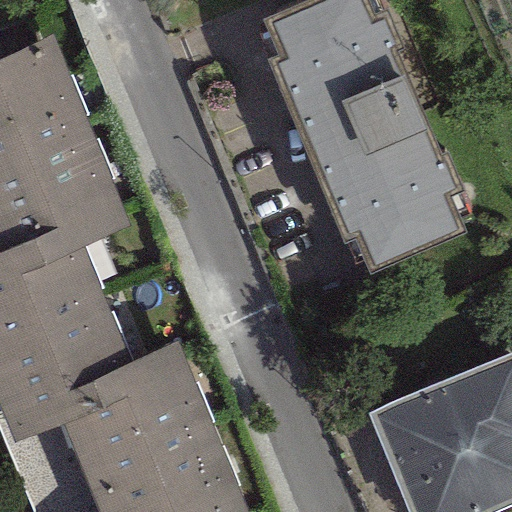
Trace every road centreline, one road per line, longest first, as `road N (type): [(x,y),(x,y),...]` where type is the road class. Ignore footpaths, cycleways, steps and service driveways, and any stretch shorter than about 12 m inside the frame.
road 1 (motorway): [(121,511),(223,365),(371,178),(511,22)]
road 2 (unclassified): [(317,511),(102,0)]
